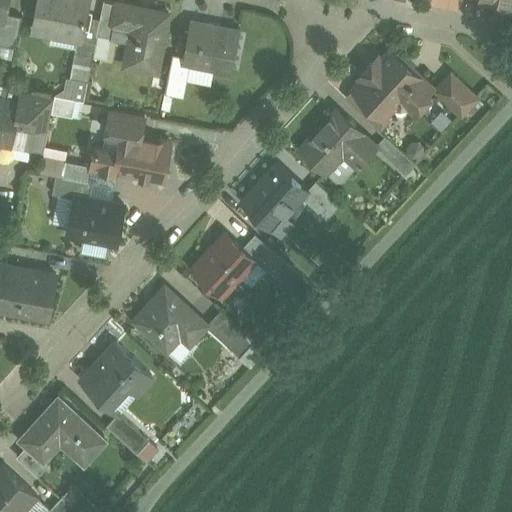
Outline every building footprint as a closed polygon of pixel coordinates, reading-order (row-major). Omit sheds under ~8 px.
[(89,0),(38,0),(32,29),(53,33),(54,27),(82,33),(81,39),(89,0)] [(117,4),(104,1),(97,35),(111,38),(114,23),(113,23),(117,4)] [(167,14),(139,9),(140,7),(117,2),(117,4),(113,23),(114,23),(132,26),(125,65),(157,71),(169,13),(167,12),(167,14)] [(21,16),(4,13),(2,21),(0,20),(0,44),(15,47),(21,16)] [(236,33),(206,27),(206,24),(191,21),(184,56),(212,62),(211,67),(230,71),(238,32),(237,32),(236,33)] [(94,48),(79,45),(73,78),(88,81),(94,48)] [(378,55),(359,76),(362,79),(354,89),(368,102),(384,116),(385,115),(383,113),(400,94),(412,105),(411,107),(412,108),(432,86),(391,49),(382,58),(378,55)] [(186,62),(172,59),(165,93),(180,96),(186,62)] [(476,96),(451,73),(438,86),(464,110),(476,96)] [(23,89),(0,84),(0,97),(21,101),(23,89)] [(54,95),(23,89),(21,101),(17,121),(48,127),(54,95)] [(368,102),(354,89),(346,97),(361,110),(368,102)] [(68,98),(56,96),(53,111),(65,114),(68,98)] [(0,97),(0,141),(12,144),(17,121),(21,101),(0,97)] [(384,116),(368,102),(361,110),(360,111),(379,128),(388,119),(385,115),(384,116)] [(145,113),(111,107),(103,146),(96,145),(92,164),(91,169),(116,174),(121,171),(164,179),(172,141),(141,135),(145,113)] [(337,108),(300,147),(326,171),(344,152),(358,164),(376,144),(356,126),(355,127),(348,120),(349,119),(337,108)] [(416,162),(389,137),(378,149),(405,174),(416,162)] [(65,161),(43,157),(40,171),(56,174),(62,176),(65,161)] [(92,164),(66,159),(65,161),(62,176),(89,181),(91,169),(92,164)] [(278,162),(242,201),(272,228),(273,227),(270,224),(280,213),(283,216),(301,196),(308,189),(307,188),(278,162)] [(62,176),(56,174),(53,193),(75,197),(75,195),(90,198),(94,182),(89,181),(62,176)] [(342,202),(316,179),(307,188),(308,189),(301,196),(327,219),(342,202)] [(90,198),(75,195),(75,197),(67,233),(117,243),(124,203),(107,200),(107,202),(90,198)] [(227,235),(208,255),(205,253),(193,267),(222,294),(255,258),(225,232),(224,233),(227,235)] [(282,257),(256,232),(246,243),(272,267),(282,257)] [(28,270),(9,266),(9,265),(0,263),(0,308),(4,309),(5,305),(46,313),(45,317),(47,318),(56,273),(28,268),(28,270)] [(207,324),(165,286),(135,319),(168,349),(184,331),(193,339),(206,325),(207,324)] [(253,340),(219,310),(207,324),(206,325),(240,355),(254,340),(253,340)] [(153,376),(115,340),(114,342),(115,343),(104,355),(105,356),(95,366),(93,364),(81,378),(118,412),(119,411),(110,403),(128,384),(138,393),(153,376)] [(59,396),(20,438),(43,460),(66,435),(88,456),(84,460),(86,461),(106,439),(59,396)] [(150,439),(119,411),(118,412),(107,424),(137,452),(150,439)] [(3,465),(0,468),(0,511),(13,511),(21,504),(25,507),(36,494),(3,463),(2,464),(3,465)] [(95,511),(98,510),(72,486),(61,497),(76,511),(95,511)] [(76,511),(61,497),(50,509),(52,511),(76,511)]
